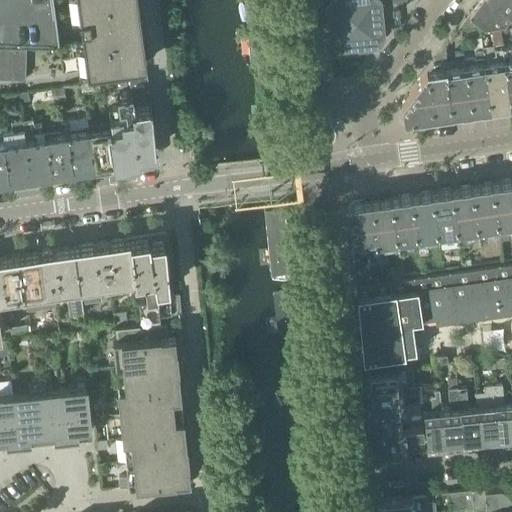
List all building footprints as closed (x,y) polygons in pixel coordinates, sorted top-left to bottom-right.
[(0,0),(0,42),(59,44),(53,0),(0,0)] [(77,0),(79,13),(81,24),(83,40),(86,68),(146,60),(142,32),(140,16),(138,6),(138,5),(137,0),(77,0)] [(328,0),(328,2),(327,2),(331,37),(332,36),(332,39),(337,43),(340,43),(340,44),(351,43),(358,49),(371,47),(375,43),(374,39),(377,39),(381,34),(381,32),(382,31),(380,12),(399,10),(398,3),(401,0),(328,0)] [(490,23),(499,21),(504,21),(511,10),(511,9),(498,0),(476,0),(456,28),(490,23)] [(511,0),(498,0),(511,9),(511,0)] [(250,6),(254,48),(258,52),(264,51),(268,47),(264,5),(260,1),(254,2),(250,6)] [(494,53),(483,54),(490,104),(510,101),(502,45),(499,21),(490,23),(494,53)] [(475,54),(464,56),(471,107),(490,104),(483,54),(481,38),(473,39),(475,49),(474,49),(475,54)] [(511,43),(502,45),(510,101),(511,100),(511,43)] [(26,48),(0,47),(0,77),(25,78),(26,48)] [(456,64),(445,65),(451,110),(471,107),(464,56),(463,51),(455,52),(456,64)] [(451,110),(445,65),(426,68),(401,101),(403,117),(451,110)] [(148,89),(147,73),(129,75),(130,84),(131,92),(140,155),(155,152),(148,89)] [(65,93),(64,85),(55,86),(57,101),(66,100),(65,93)] [(258,93),(262,135),(266,139),(272,138),(276,134),(272,92),(268,88),(262,89),(258,93)] [(111,125),(105,125),(111,159),(140,155),(131,92),(116,94),(118,106),(108,108),(111,125)] [(61,132),(53,133),(58,167),(56,167),(64,169),(71,165),(93,162),(88,128),(86,116),(67,119),(67,120),(60,121),(61,132)] [(32,118),(24,119),(31,171),(56,167),(58,167),(53,133),(44,135),(42,124),(33,125),(32,118)] [(3,141),(0,141),(0,163),(2,175),(31,171),(24,119),(12,121),(13,128),(6,129),(6,131),(2,131),(3,141)] [(105,125),(88,128),(93,162),(111,159),(105,125)] [(507,229),(511,228),(511,185),(511,178),(491,181),(498,225),(500,242),(506,241),(505,236),(508,236),(507,229)] [(485,227),(498,225),(491,181),(471,184),(480,239),(480,240),(481,240),(482,247),(487,244),(486,239),(487,239),(485,227)] [(467,240),(480,239),(471,184),(451,187),(458,231),(459,243),(468,242),(467,240)] [(445,233),(458,231),(451,187),(432,189),(438,234),(440,246),(447,245),(445,233)] [(425,236),(438,234),(432,189),(411,193),(417,237),(419,254),(427,252),(426,248),(427,248),(425,236)] [(405,239),(417,237),(411,193),(391,196),(397,240),(399,252),(407,251),(405,239)] [(385,242),(397,240),(391,196),(371,199),(378,259),(379,260),(388,259),(385,242)] [(369,260),(378,259),(371,199),(351,202),(351,201),(347,207),(348,207),(353,263),(355,282),(368,280),(366,261),(359,262),(358,253),(368,251),(369,260)] [(268,211),(272,253),(277,257),(283,256),(286,251),(282,210),(277,206),(271,207),(268,211)] [(148,234),(131,237),(137,276),(143,275),(146,295),(137,296),(140,316),(142,316),(159,314),(171,312),(171,313),(181,312),(179,292),(169,293),(163,237),(148,239),(148,234)] [(131,237),(109,240),(106,240),(112,279),(137,276),(131,237)] [(94,242),(77,245),(83,284),(112,279),(106,240),(109,240),(101,238),(94,242)] [(51,249),(57,288),(71,285),(73,297),(71,298),(74,313),(87,311),(83,284),(77,245),(54,248),(51,249)] [(39,251),(20,253),(26,292),(25,292),(26,303),(27,306),(39,304),(38,291),(57,288),(51,249),(54,248),(46,246),(39,251)] [(0,302),(6,304),(5,295),(12,294),(14,305),(26,303),(25,292),(26,292),(20,253),(0,256),(0,302)] [(357,296),(363,360),(405,354),(404,351),(415,349),(411,321),(421,319),(445,315),(446,320),(447,320),(467,317),(466,312),(511,304),(511,263),(356,287),(356,288),(358,287),(359,296),(357,296)] [(125,310),(122,311),(112,312),(113,320),(126,318),(125,310)] [(279,317),(283,358),(288,362),(294,361),(297,357),(293,315),(289,312),(283,312),(279,317)] [(159,314),(142,316),(143,325),(160,323),(159,314)] [(11,336),(84,324),(83,317),(10,329),(11,336)] [(112,340),(128,485),(140,484),(189,479),(174,334),(167,334),(166,323),(160,323),(143,325),(116,328),(117,340),(112,340)] [(502,324),(482,327),(485,347),(505,344),(502,324)] [(433,355),(433,362),(433,363),(447,361),(446,354),(433,355)] [(490,357),(491,366),(505,365),(504,356),(490,357)] [(364,370),(366,389),(420,384),(420,378),(414,379),(413,375),(399,376),(398,366),(364,370)] [(76,385),(61,386),(64,417),(66,434),(82,433),(81,427),(90,426),(85,375),(76,376),(76,385)] [(450,407),(441,408),(444,443),(462,441),(457,386),(456,377),(448,378),(449,387),(448,387),(450,407)] [(44,379),(36,380),(40,417),(41,431),(49,430),(49,436),(66,434),(64,417),(61,386),(45,388),(44,379)] [(29,390),(12,391),(18,439),(34,438),(34,432),(41,431),(40,417),(36,380),(28,380),(29,390)] [(287,386),(292,427),(296,431),(302,430),(306,426),(301,384),(297,381),(291,381),(287,386)] [(502,382),(492,383),(497,438),(511,436),(511,400),(504,402),(502,382)] [(475,391),(477,404),(480,439),(497,438),(492,383),(484,384),(484,390),(475,391)] [(401,394),(421,392),(420,384),(366,389),(367,406),(402,402),(401,394)] [(466,386),(457,386),(462,441),(480,439),(477,404),(468,405),(466,386)] [(424,417),(425,435),(426,445),(444,443),(441,408),(439,388),(434,389),(435,395),(431,395),(432,409),(423,410),(424,417)] [(0,435),(1,435),(2,441),(18,439),(12,391),(0,392),(0,435)] [(91,392),(92,402),(100,401),(99,391),(91,392)] [(367,406),(370,431),(401,428),(400,412),(405,412),(404,402),(402,402),(367,406)] [(105,424),(104,417),(104,416),(94,417),(95,425),(105,424)] [(422,426),(401,428),(370,431),(371,450),(426,445),(425,435),(423,435),(422,426)] [(96,440),(97,448),(105,447),(104,439),(96,440)] [(292,447),(297,489),(302,492),(308,491),(311,487),(306,445),(302,442),(296,442),(292,447)] [(448,491),(449,503),(450,509),(472,507),(485,505),(511,502),(511,484),(484,487),(448,491)] [(331,488),(326,488),(327,497),(332,497),(337,496),(340,496),(339,487),(337,487),(331,488)] [(434,499),(427,500),(426,494),(426,493),(420,493),(376,498),(377,511),(421,511),(435,511),(434,499)] [(472,511),(511,511),(511,502),(485,505),(472,507),(472,511)]
